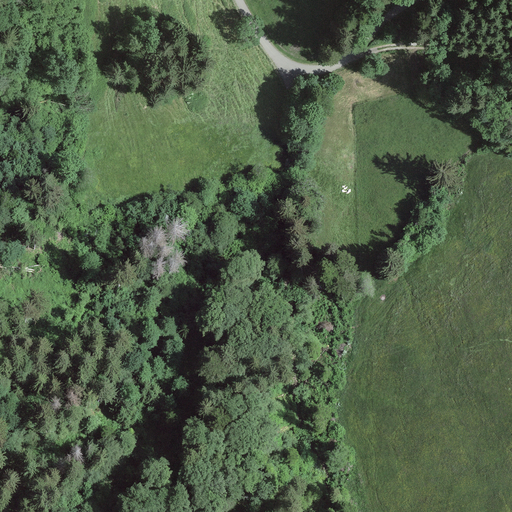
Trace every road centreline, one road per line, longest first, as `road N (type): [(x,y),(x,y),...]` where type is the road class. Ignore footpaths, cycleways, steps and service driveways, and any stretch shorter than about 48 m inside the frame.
road 1 (track): [(66,0),(76,186),(118,511)]
road 2 (unclassified): [(238,0),(275,57),(304,70),(340,62),(413,0)]
road 3 (track): [(347,56),(424,45),(511,71)]
